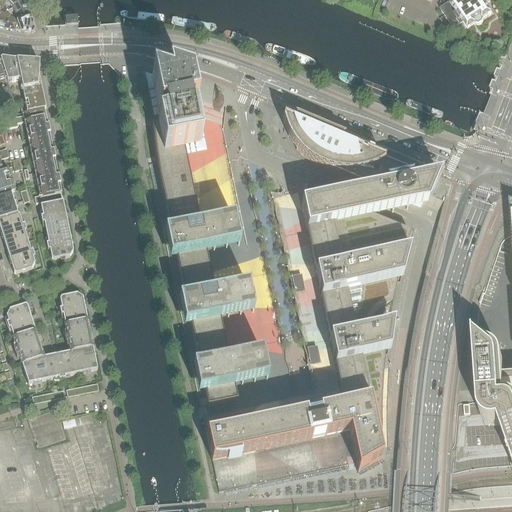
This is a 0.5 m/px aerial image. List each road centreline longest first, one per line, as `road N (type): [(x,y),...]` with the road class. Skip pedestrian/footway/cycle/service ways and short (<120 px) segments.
road 1 (residential): [(57,404),(110,395),(89,286),(72,276),(83,258),(43,52)]
road 2 (secondary): [(472,173),(429,332),(411,511)]
road 3 (secondary): [(427,511),(441,338),(487,180)]
road 4 (unclassified): [(406,317),(426,229),(252,155),(246,123)]
road 5 (secondary): [(488,161),(259,69)]
road 6 (secondary): [(261,83),(472,173)]
road 7 (secondary): [(259,69),(178,45),(41,43)]
road 8 (secondary): [(43,52),(151,50),(250,79)]
